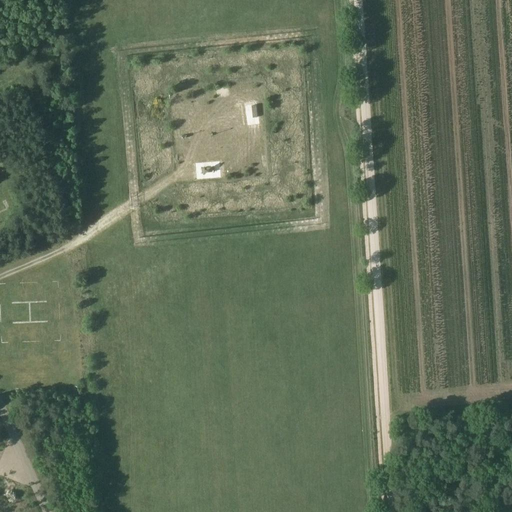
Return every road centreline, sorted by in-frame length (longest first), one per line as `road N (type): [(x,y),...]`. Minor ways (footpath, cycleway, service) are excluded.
road 1 (track): [(372,511),(339,111),(340,0)]
road 2 (unclassified): [(391,511),(358,0)]
